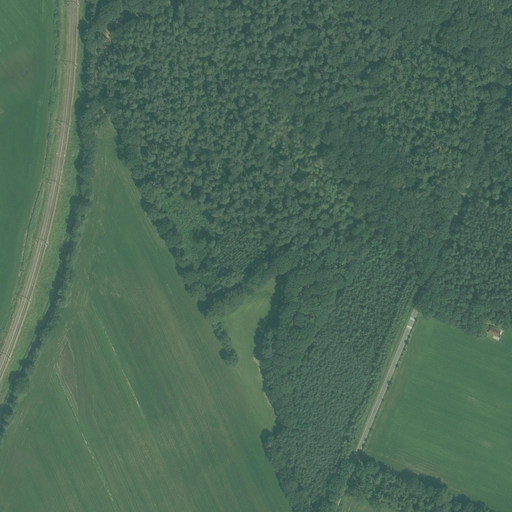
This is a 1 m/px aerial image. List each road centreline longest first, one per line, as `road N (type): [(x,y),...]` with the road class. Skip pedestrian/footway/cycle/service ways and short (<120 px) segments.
road 1 (track): [(291,464),(282,336),(293,256),(167,180),(132,118),(98,104),(98,0)]
road 2 (tertiary): [(333,511),(511,81)]
